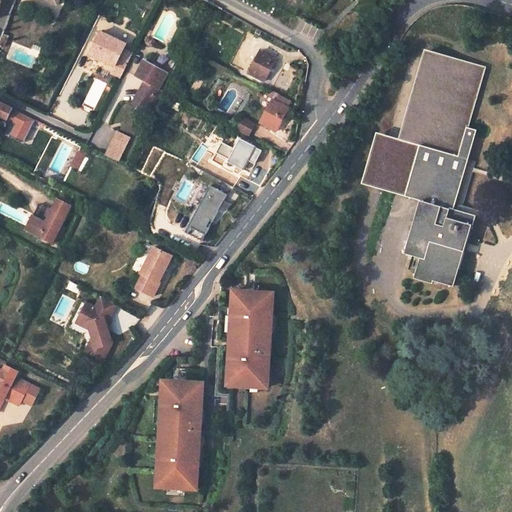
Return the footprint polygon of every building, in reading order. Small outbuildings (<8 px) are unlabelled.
[(9,36),(3,33),(0,42),(0,45),(5,47),(9,36)] [(126,47),(100,34),(91,50),(117,65),(126,47)] [(432,65),(431,50),(426,49),(400,138),(406,140),(406,139),(412,139),(410,124),(416,124),(415,110),(420,109),(419,95),(424,94),(423,80),(428,80),(427,65),(432,65)] [(264,81),(277,59),(262,50),(249,73),(264,81)] [(486,66),(431,50),(432,65),(427,65),(428,80),(423,80),(424,94),(419,95),(420,109),(415,110),(416,124),(410,124),(412,139),(406,139),(406,140),(378,132),(364,183),(425,200),(410,249),(423,253),(418,270),(453,280),(463,246),(466,247),(474,220),(475,220),(478,211),(457,204),(478,130),(469,127),(486,66)] [(168,72),(145,60),(137,75),(146,81),(134,103),(149,110),(160,88),(168,72)] [(203,65),(189,92),(196,95),(210,68),(203,65)] [(277,131),(289,107),(273,99),(261,123),(277,131)] [(23,112),(0,100),(0,115),(17,124),(23,112)] [(240,132),(246,120),(244,119),(237,131),(240,132)] [(249,137),(255,125),(246,120),(240,132),(249,137)] [(119,161),(131,137),(116,130),(105,155),(119,161)] [(262,150),(257,147),(241,139),(229,162),(244,170),(250,161),(255,163),(262,150)] [(78,152),(71,166),(78,169),(85,155),(78,152)] [(227,194),(210,185),(199,206),(202,207),(189,233),(203,240),(227,194)] [(73,204),(57,197),(46,219),(34,212),(26,228),(54,242),(73,204)] [(224,199),(220,207),(225,210),(232,203),(224,199)] [(66,226),(63,225),(54,242),(57,244),(66,226)] [(173,257),(155,248),(142,275),(144,276),(138,290),(155,298),(161,284),(160,283),(173,257)] [(273,293),(232,290),(226,387),(266,390),(273,293)] [(118,306),(103,299),(99,307),(113,315),(118,306)] [(110,321),(113,315),(99,307),(98,310),(89,305),(88,306),(81,320),(90,325),(92,331),(95,339),(89,352),(88,353),(106,361),(114,345),(109,329),(108,326),(110,321)] [(90,325),(81,320),(79,324),(92,331),(90,325)] [(0,409),(6,399),(20,407),(23,401),(28,391),(14,383),(17,377),(19,373),(6,367),(4,372),(0,370),(0,409)] [(32,384),(17,377),(14,383),(28,391),(23,401),(33,407),(42,389),(32,384)] [(202,384),(161,381),(155,489),(196,491),(202,384)]
